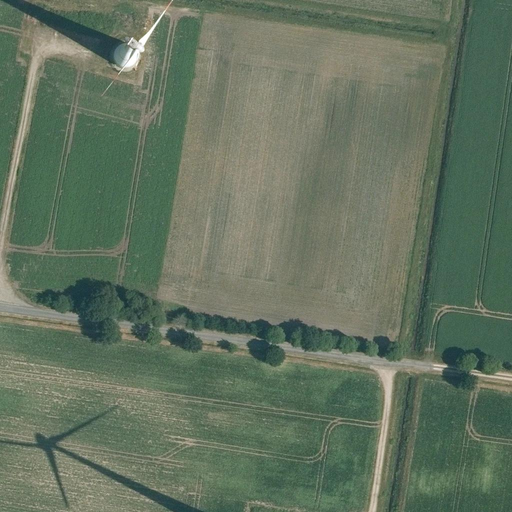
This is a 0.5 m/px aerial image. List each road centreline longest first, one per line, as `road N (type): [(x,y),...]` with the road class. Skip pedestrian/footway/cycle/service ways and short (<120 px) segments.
road 1 (unclassified): [(511,374),(0,304)]
road 2 (track): [(394,358),(370,511)]
